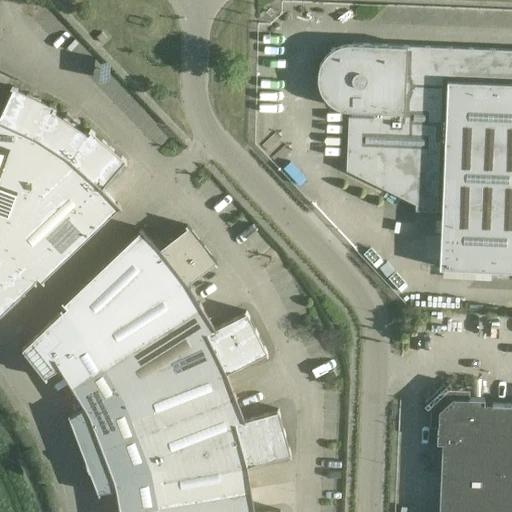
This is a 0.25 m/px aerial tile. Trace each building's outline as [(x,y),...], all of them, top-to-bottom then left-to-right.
[(42,25),(67,53),(81,40),(55,13),(42,25)] [(96,38),(101,43),(106,37),(102,32),(96,38)] [(511,49),(350,43),(347,43),(345,44),(342,44),(339,45),(336,47),(334,48),(331,50),(329,51),(327,53),(325,56),(323,58),(322,60),(320,63),(319,66),(318,69),(318,71),(318,74),(317,77),(318,80),(318,83),(319,86),(320,89),(321,91),(322,94),(324,96),(325,98),(327,101),(330,103),(332,104),(334,106),(337,107),(340,108),(342,109),(345,110),(348,110),(351,110),(351,116),(348,116),(346,170),(347,170),(416,204),(415,210),(442,211),(439,268),(511,270),(511,49)] [(0,229),(30,183),(53,148),(38,138),(51,110),(52,110),(54,106),(13,87),(0,115),(0,229)] [(53,148),(30,183),(49,202),(82,170),(68,158),(88,134),(52,110),(51,110),(38,138),(53,148)] [(30,183),(0,229),(0,236),(24,261),(39,277),(38,277),(41,281),(120,206),(102,187),(125,160),(91,130),(88,134),(68,158),(82,170),(49,202),(30,183)] [(65,308),(88,333),(202,243),(188,226),(160,248),(142,229),(63,304),(66,307),(65,308)] [(0,236),(0,313),(38,277),(39,277),(24,261),(0,236)] [(88,333),(108,365),(202,305),(188,283),(216,261),(202,243),(88,333)] [(108,365),(128,397),(257,332),(247,312),(215,328),(202,305),(108,365)] [(59,367),(72,387),(108,365),(88,333),(65,308),(22,349),(44,377),(59,367)] [(125,398),(138,433),(236,396),(227,372),(267,352),(257,332),(128,397),(125,398)] [(69,417),(83,454),(138,433),(125,398),(128,397),(108,365),(72,387),(84,407),(69,417)] [(138,433),(152,468),(155,467),(285,431),(279,410),(245,419),(236,396),(138,433)] [(511,511),(511,404),(485,403),(485,398),(452,397),(445,403),(438,410),(437,442),(442,442),(438,511),(511,511)] [(155,467),(161,505),(251,489),(247,465),(291,453),(285,431),(155,467)] [(115,489),(119,511),(161,505),(155,467),(152,468),(138,433),(83,454),(98,492),(115,489)] [(161,505),(162,511),(281,511),(268,511),(254,511),(251,489),(161,505)]
